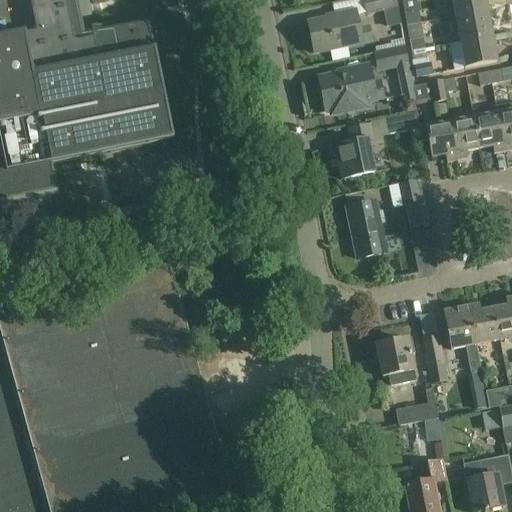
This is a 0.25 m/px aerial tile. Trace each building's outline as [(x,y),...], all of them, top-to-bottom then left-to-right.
[(0,0),(0,204),(56,193),(51,166),(171,142),(148,22),(84,35),(79,12),(77,0),(0,0)] [(395,0),(361,0),(365,16),(383,12),(386,28),(400,25),(395,0)] [(485,0),(452,0),(456,18),(488,12),(485,0)] [(369,27),(359,29),(355,11),(334,15),(335,19),(309,25),(315,55),(372,43),(369,27)] [(456,18),(461,43),(493,38),(488,12),(456,18)] [(406,27),(420,24),(418,13),(404,16),(406,27)] [(493,38),(461,43),(466,70),(498,64),(493,38)] [(411,53),(424,50),(423,39),(409,42),(411,53)] [(408,67),(404,47),(372,53),(377,74),(408,67)] [(427,65),(414,68),(416,79),(429,76),(427,65)] [(327,112),(331,111),(332,116),(366,109),(364,104),(374,102),(382,100),(380,90),(372,92),(367,68),(344,73),(344,76),(320,81),(327,112)] [(489,73),(491,85),(503,83),(500,71),(489,73)] [(491,85),(489,73),(477,75),(479,88),(491,85)] [(443,82),(445,94),(455,93),(453,80),(443,82)] [(430,84),(433,105),(446,103),(445,94),(443,82),(430,84)] [(415,102),(432,99),(430,85),(412,88),(415,102)] [(511,106),(496,109),(504,154),(511,153),(511,106)] [(474,121),(479,152),(493,149),(494,156),(504,154),(496,109),(472,113),(474,121)] [(385,119),(388,135),(420,129),(417,113),(385,119)] [(347,129),(364,125),(361,114),(344,119),(347,129)] [(474,121),(450,125),(457,163),(467,161),(466,154),(479,152),(474,121)] [(457,163),(450,125),(426,129),(431,160),(446,157),(447,164),(457,163)] [(349,145),(334,148),(328,149),(332,170),(338,169),(341,181),(374,175),(368,147),(373,146),(370,126),(347,131),(349,145)] [(398,185),(403,207),(421,204),(417,181),(398,185)] [(385,255),(374,203),(346,209),(357,261),(385,255)] [(168,266),(0,311),(0,336),(47,511),(179,511),(201,506),(186,450),(215,442),(168,266)] [(494,311),(499,342),(511,339),(511,300),(507,302),(508,308),(494,311)] [(479,307),(469,309),(476,346),(499,342),(494,311),(480,314),(479,307)] [(476,346),(469,309),(443,314),(450,350),(466,348),(476,346)] [(431,383),(430,383),(431,389),(433,397),(434,404),(437,420),(445,418),(438,382),(447,380),(439,338),(437,339),(432,316),(418,319),(431,383)] [(0,511),(47,511),(0,336),(0,511)] [(411,340),(376,346),(382,378),(387,377),(388,387),(414,382),(412,372),(414,371),(411,356),(414,356),(411,340)] [(471,374),(481,372),(479,359),(468,361),(471,374)] [(431,389),(430,383),(429,383),(432,395),(425,396),(427,406),(394,412),(397,427),(437,420),(434,404),(433,397),(431,389)] [(505,402),(511,401),(508,389),(485,393),(486,399),(488,410),(506,406),(505,402)] [(501,431),(511,429),(511,407),(498,410),(501,431)] [(230,498),(215,442),(186,450),(201,506),(230,498)] [(435,463),(443,462),(440,444),(433,445),(435,463)] [(462,466),(466,484),(471,511),(489,511),(503,509),(499,488),(511,485),(507,458),(462,466)] [(404,489),(408,511),(438,511),(432,483),(444,481),(440,463),(417,467),(421,485),(404,489)]
